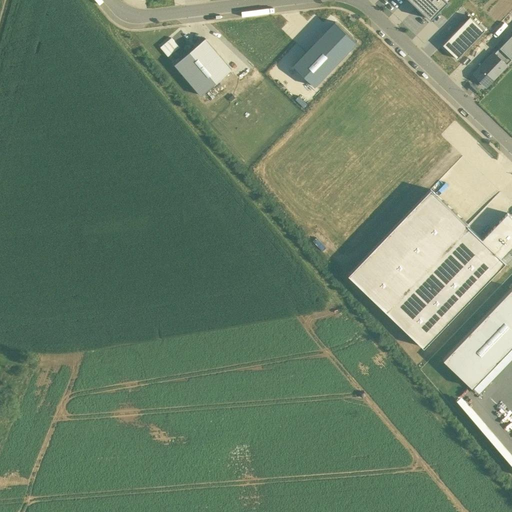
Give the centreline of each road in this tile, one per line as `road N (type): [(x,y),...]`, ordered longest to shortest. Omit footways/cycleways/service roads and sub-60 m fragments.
road 1 (unclassified): [(358,0),(511,143)]
road 2 (unclassified): [(110,0),(134,17),(271,0)]
